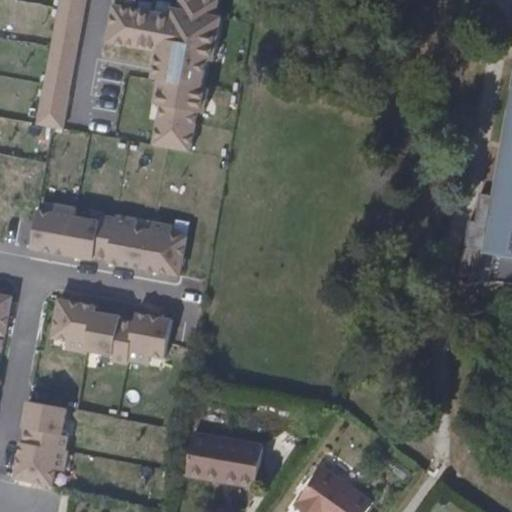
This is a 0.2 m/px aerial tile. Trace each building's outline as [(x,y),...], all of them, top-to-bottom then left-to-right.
[(85,0),(59,0),(38,114),(63,119),(85,0)] [(172,8),(127,0),(115,0),(109,33),(169,43),(159,92),(164,93),(154,145),(189,151),(199,100),(203,101),(208,76),(203,75),(208,51),(212,51),(221,10),(215,9),(217,0),(179,0),(179,2),(174,1),(172,8)] [(511,105),(480,264),(489,266),(487,274),(499,272),(511,274),(511,105)] [(31,241),(66,248),(73,209),(74,200),(54,196),(53,204),(38,201),(31,241)] [(100,214),(73,209),(66,248),(93,253),(93,250),(107,253),(115,211),(101,209),(100,214)] [(116,209),(115,211),(107,253),(107,255),(144,262),(150,221),(134,219),(135,211),(116,209)] [(166,224),(150,221),(144,262),(178,269),(187,219),(168,216),(166,224)] [(12,289),(0,286),(0,325),(5,326),(12,289)] [(58,292),(52,332),(67,335),(65,342),(85,345),(86,343),(93,304),(94,298),(58,292)] [(119,309),(93,304),(86,343),(112,348),(111,353),(127,355),(127,353),(133,314),(119,312),(119,309)] [(133,314),(127,353),(147,357),(148,349),(163,352),(170,312),(134,306),(133,314)] [(25,420),(22,434),(63,442),(66,427),(58,426),(63,400),(27,393),(22,419),(25,420)] [(251,482),(258,441),(187,430),(180,476),(212,481),(213,476),(251,482)] [(20,434),(13,467),(50,473),(53,458),(63,460),(66,442),(63,442),(22,434),(20,434)] [(363,511),(367,507),(316,471),(287,511),(363,511)] [(251,488),(251,482),(213,476),(212,481),(251,488)]
